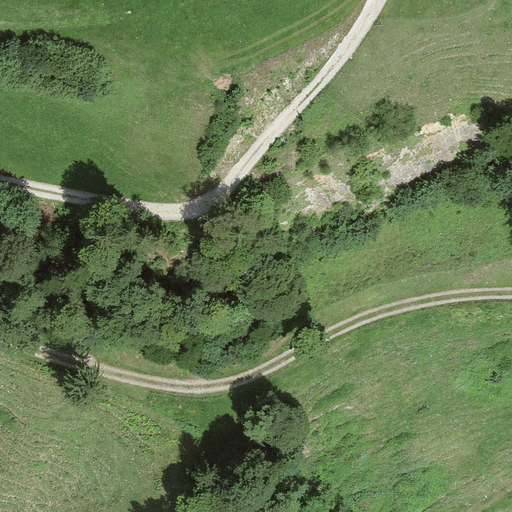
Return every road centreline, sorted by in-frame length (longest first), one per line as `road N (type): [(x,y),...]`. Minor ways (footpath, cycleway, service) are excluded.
road 1 (track): [(511,295),(374,313),(251,377),(205,391),(122,381),(0,341)]
road 2 (track): [(377,0),(340,57),(212,200),(166,212),(0,181)]
